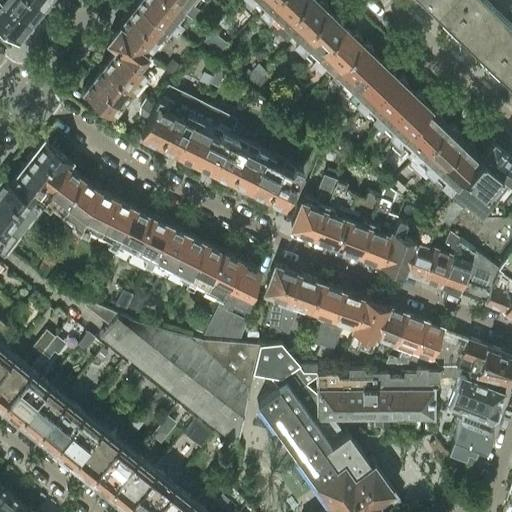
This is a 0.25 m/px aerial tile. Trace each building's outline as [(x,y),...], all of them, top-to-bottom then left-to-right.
[(0,0),(0,21),(16,35),(33,13),(37,13),(42,7),(41,3),(42,2),(38,0),(0,0)] [(137,0),(134,0),(121,17),(151,41),(165,22),(137,0)] [(177,0),(137,0),(165,22),(174,29),(189,9),(177,0)] [(177,0),(189,9),(195,0),(177,0)] [(264,0),(259,6),(276,23),(298,0),(264,0)] [(293,39),(326,5),(325,4),(326,1),(325,0),(298,0),(276,23),(293,39)] [(468,42),(499,10),(489,0),(431,0),(428,3),(468,42)] [(311,56),(344,22),(343,21),(343,17),(338,12),(334,13),(326,5),(293,39),(311,56)] [(511,78),(511,21),(499,10),(468,42),(509,82),(511,78)] [(121,17),(106,37),(115,44),(100,64),(129,87),(146,66),(136,59),(151,41),(121,17)] [(351,29),(344,22),(311,56),(328,73),(361,39),(360,37),(360,34),(355,28),(351,29)] [(362,39),(361,39),(328,73),(345,89),(378,55),(371,48),(371,44),(366,39),(362,39)] [(180,64),(169,55),(162,65),(173,73),(180,64)] [(379,56),(378,55),(345,89),(363,106),(396,72),(388,64),(388,61),(383,55),(379,56)] [(259,85),(265,77),(261,73),(265,69),(257,61),(250,69),(246,66),(242,71),(249,77),(259,85)] [(112,110),(129,87),(100,64),(82,86),(112,110)] [(397,72),(396,72),(363,106),(380,123),(413,88),(405,81),(406,77),(400,72),(397,72)] [(414,89),(413,88),(380,123),(397,139),(430,105),(422,97),(423,93),(417,88),(414,89)] [(175,148),(194,111),(157,93),(153,103),(144,99),(140,108),(148,112),(139,130),(175,148)] [(293,98),(287,106),(297,114),(303,106),(293,98)] [(275,129),(284,110),(275,104),(266,124),(275,129)] [(431,105),(430,105),(397,139),(415,156),(448,122),(440,114),(440,110),(435,105),(431,105)] [(212,166),(229,129),(194,111),(175,148),(212,166)] [(448,122),(415,156),(432,172),(465,138),(457,130),(457,127),(452,121),(448,122)] [(317,135),(305,126),(296,128),(299,152),(311,150),(317,135)] [(332,127),(326,135),(336,142),(342,134),(332,127)] [(229,129),(212,166),(247,184),(265,147),(229,129)] [(16,172),(15,171),(10,177),(36,198),(40,193),(65,161),(68,157),(43,137),(41,140),(38,140),(34,146),(35,148),(33,150),(30,150),(26,156),(26,159),(25,161),(22,161),(17,167),(18,169),(16,172)] [(465,138),(432,172),(449,188),(479,152),(472,145),(473,142),(468,137),(465,138)] [(511,152),(492,137),(479,152),(449,188),(481,215),(495,197),(500,201),(507,191),(511,194),(511,152)] [(302,165),(265,147),(247,184),(283,202),(302,165)] [(370,156),(364,164),(373,172),(379,164),(370,156)] [(95,184),(65,161),(40,193),(77,221),(95,185),(95,184)] [(311,231),(333,175),(322,171),(314,191),(322,194),(321,198),(302,191),(290,223),(311,231)] [(0,211),(16,224),(36,198),(10,177),(4,173),(2,175),(0,174),(0,211)] [(338,201),(346,180),(347,180),(333,175),(311,231),(335,240),(347,208),(329,201),(331,198),(338,201)] [(405,183),(395,176),(395,175),(389,183),(399,191),(405,183)] [(131,202),(95,185),(77,221),(113,239),(131,202)] [(365,215),(347,208),(335,240),(357,249),(379,193),(367,188),(359,209),(367,212),(365,215)] [(379,193),(357,249),(379,257),(391,226),(374,219),(375,215),(383,218),(391,198),(379,193)] [(428,212),(437,202),(430,196),(427,199),(423,197),(418,203),(428,212)] [(166,220),(131,202),(113,239),(148,257),(166,220)] [(0,242),(2,243),(16,224),(0,211),(0,242)] [(392,226),(391,226),(379,257),(402,266),(420,222),(397,213),(392,226)] [(203,238),(166,220),(148,257),(184,274),(203,238)] [(421,274),(433,244),(426,241),(432,226),(420,222),(402,266),(421,274)] [(439,281),(457,234),(448,228),(440,247),(433,244),(421,274),(439,281)] [(458,288),(474,247),(457,234),(439,281),(458,288)] [(53,237),(37,269),(46,275),(62,242),(53,237)] [(239,256),(203,238),(184,274),(221,292),(239,256)] [(511,240),(497,261),(511,272),(511,240)] [(483,298),(496,262),(474,247),(458,288),(483,298)] [(246,315),(224,307),(231,293),(246,299),(259,265),(239,256),(221,292),(210,313),(202,330),(239,333),(246,315)] [(274,324),(296,268),(274,259),(262,291),(275,296),(273,300),(271,299),(263,320),(274,324)] [(511,272),(497,261),(496,262),(483,298),(511,309),(511,272)] [(56,263),(51,274),(57,277),(62,266),(56,263)] [(320,277),(296,268),(274,324),(287,330),(296,309),(288,306),(290,302),(307,309),(320,277)] [(341,286),(320,277),(307,309),(325,316),(323,319),(315,316),(307,337),(319,341),(341,286)] [(148,292),(135,285),(132,291),(125,304),(139,311),(148,292)] [(120,286),(112,302),(124,307),(125,304),(132,291),(120,286)] [(363,294),(341,286),(319,341),(332,346),(340,326),(332,323),(333,319),(351,326),(363,294)] [(85,300),(98,310),(103,303),(88,296),(88,297),(83,294),(82,296),(86,299),(85,300)] [(385,303),(363,294),(351,326),(346,339),(368,348),(371,342),(370,341),(385,303)] [(117,309),(103,303),(98,310),(109,318),(117,309)] [(405,310),(385,303),(370,341),(371,342),(377,344),(380,336),(392,342),(405,310)] [(202,330),(210,313),(198,307),(189,324),(202,330)] [(133,317),(117,309),(109,318),(98,331),(236,442),(251,371),(258,340),(202,336),(133,317)] [(423,318),(405,310),(392,342),(405,347),(402,355),(408,357),(423,318)] [(442,325),(423,318),(408,357),(414,360),(417,352),(430,357),(442,325)] [(502,387),(511,364),(511,353),(511,352),(466,334),(442,325),(430,357),(428,362),(437,362),(437,364),(436,374),(458,373),(460,370),(502,387)] [(87,329),(77,340),(84,345),(93,333),(87,329)] [(38,336),(30,345),(38,351),(46,342),(38,336)] [(432,415),(433,384),(436,384),(436,374),(437,364),(414,364),(414,369),(402,369),(402,372),(387,373),(387,369),(363,369),(363,364),(347,364),(347,372),(337,373),(337,368),(315,368),(302,368),(297,361),(298,360),(278,338),(258,340),(251,371),(270,376),(276,383),(284,377),(285,379),(293,389),(315,373),(315,400),(316,400),(315,414),(331,414),(375,414),(375,422),(387,423),(387,414),(432,415)] [(0,340),(0,363),(11,350),(0,340)] [(46,342),(38,351),(45,357),(53,347),(46,342)] [(101,346),(95,353),(101,358),(107,351),(101,346)] [(11,350),(0,363),(0,398),(28,364),(11,350)] [(28,364),(0,398),(0,403),(15,416),(46,378),(28,364)] [(132,380),(140,370),(135,366),(127,376),(132,380)] [(502,387),(460,370),(458,373),(447,402),(462,409),(491,420),(492,418),(496,417),(500,408),(498,404),(504,388),(502,387)] [(343,431),(331,414),(315,414),(316,400),(315,400),(305,407),(293,389),(285,379),(284,377),(276,383),(256,398),(331,501),(315,511),(386,511),(387,511),(383,506),(399,495),(374,460),(376,458),(370,450),(365,454),(347,428),(343,431)] [(46,378),(15,416),(33,431),(64,393),(46,378)] [(64,393),(33,431),(50,444),(81,407),(64,393)] [(81,407),(50,444),(68,459),(99,421),(81,407)] [(491,420),(462,409),(448,447),(464,453),(467,447),(471,448),(473,443),(485,447),(492,429),(488,428),(491,420)] [(167,413),(159,423),(167,429),(175,420),(167,413)] [(195,415),(184,428),(201,442),(212,428),(209,427),(195,415)] [(99,421),(68,459),(86,474),(117,436),(99,421)] [(449,450),(437,434),(429,440),(441,456),(449,450)] [(117,436),(86,474),(105,489),(136,451),(117,436)] [(136,451),(105,489),(123,503),(154,465),(136,451)] [(154,465),(123,503),(133,511),(146,511),(172,480),(154,465)] [(172,480),(146,511),(176,511),(191,495),(172,480)] [(0,511),(14,495),(0,484),(0,511)] [(511,511),(511,487),(508,486),(499,511),(511,511)] [(31,511),(33,511),(14,495),(0,511),(31,511)] [(191,495),(176,511),(206,511),(208,510),(191,495)]
